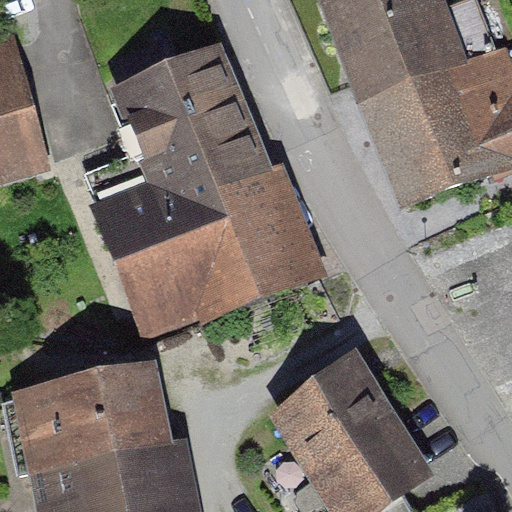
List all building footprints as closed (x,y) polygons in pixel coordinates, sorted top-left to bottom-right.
[(319,0),(411,213),(511,179),(511,50),(471,64),(445,0),(319,0)] [(16,35),(0,39),(0,189),(54,175),(16,35)] [(149,191),(92,214),(148,352),(329,280),(285,170),(273,175),(223,52),(111,96),(149,191)] [(275,420),(330,511),(396,511),(436,485),(358,364),(275,420)] [(195,511),(164,368),(16,399),(36,511),(195,511)]
